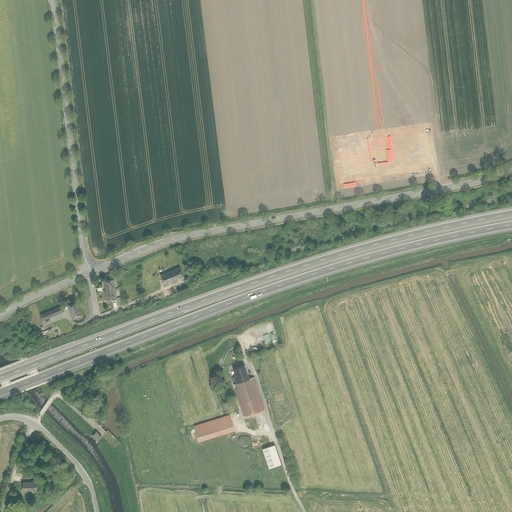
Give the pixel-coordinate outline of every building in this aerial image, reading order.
[(180,267),(161,275),(164,285),(184,277),(180,267)] [(115,279),(105,280),(107,302),(118,301),(115,279)] [(78,300),(66,305),(73,320),(84,315),(78,300)] [(40,316),(43,322),(65,313),(62,306),(40,316)] [(234,376),(233,376),(235,384),(249,380),(245,365),(232,369),(234,376)] [(235,384),(244,415),(264,409),(254,378),(249,380),(235,384)] [(229,414),(194,426),(199,442),(234,430),(229,414)] [(96,432),(92,437),(95,439),(97,442),(102,437),(99,435),(96,432)] [(273,445),(262,449),(269,468),(280,465),(273,445)] [(22,482),(23,492),(32,491),(32,493),(38,493),(37,481),(22,482)]
